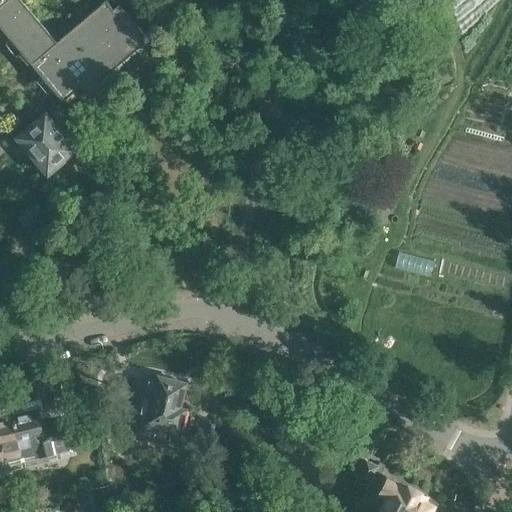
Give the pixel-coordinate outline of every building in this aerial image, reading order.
[(0,0),(0,26),(64,102),(82,86),(92,98),(106,87),(101,81),(149,40),(119,4),(114,9),(106,1),(57,42),(22,0),(0,0)] [(15,136),(47,173),(50,170),(54,170),(58,167),(58,163),(62,160),(66,160),(72,155),(71,151),(75,149),(46,116),(48,115),(40,105),(29,115),(34,121),(15,136)] [(200,414),(185,410),(179,409),(185,384),(158,377),(154,394),(144,391),(135,429),(154,434),(154,437),(192,446),(200,414)] [(11,414),(22,461),(67,450),(59,416),(39,420),(36,408),(11,414)] [(0,465),(22,461),(11,414),(0,416),(0,465)] [(355,481),(367,487),(378,466),(366,460),(355,481)] [(372,507),(381,511),(429,511),(432,507),(422,501),(425,496),(407,488),(406,490),(386,480),(372,507)] [(111,511),(107,486),(89,489),(89,490),(76,492),(78,505),(92,503),(93,511),(111,511)]
